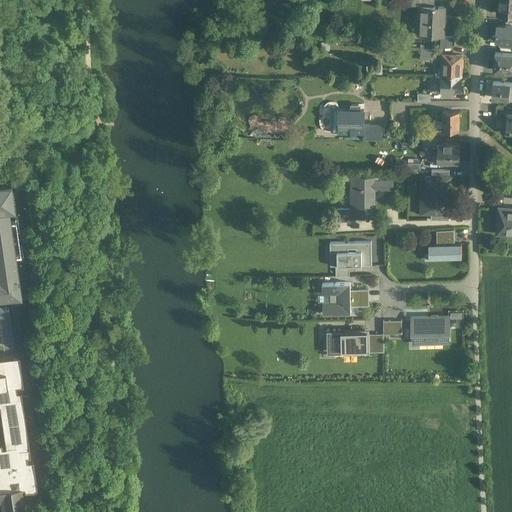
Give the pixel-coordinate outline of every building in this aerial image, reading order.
[(511,0),(501,0),(501,6),(498,6),(498,12),(500,13),(511,14),(511,0)] [(434,6),(433,6),(420,6),(419,6),(418,34),(442,36),(444,36),(445,6),(434,6)] [(511,24),(507,24),(507,26),(498,25),(497,38),(501,38),(501,41),(511,41),(511,24)] [(444,36),(442,36),(441,46),(453,46),(454,36),(444,36)] [(432,48),(420,47),(420,55),(431,56),(432,48)] [(511,53),(495,52),(494,70),(511,71),(511,53)] [(454,53),(442,53),(442,75),(462,75),(462,66),(463,66),(463,58),(462,58),(462,57),(454,57),(454,53)] [(379,64),(371,64),(371,62),(366,62),(366,64),(359,64),(359,70),(355,70),(355,73),(379,73),(379,64)] [(462,75),(442,75),(441,93),(447,93),(447,91),(461,91),(462,75)] [(511,81),(494,81),(492,97),(511,99),(511,98),(511,97),(511,81)] [(358,104),(351,104),(351,110),(332,109),(332,131),(351,132),(351,133),(357,133),(357,132),(364,132),(364,124),(364,110),(358,110),(358,104)] [(459,111),(442,111),(442,130),(459,130),(459,111)] [(382,125),(364,124),(364,132),(363,140),(382,140),(382,125)] [(460,144),(452,143),(444,143),(438,143),(438,153),(438,162),(460,162),(460,144)] [(420,174),(420,214),(432,214),(432,219),(449,219),(449,214),(453,214),(453,174),(449,174),(449,170),(432,169),(432,174),(420,174)] [(375,177),(352,177),(352,217),(372,217),(372,200),(375,200),(375,190),(394,190),(394,180),(375,180),(375,177)] [(0,511),(27,511),(24,488),(39,486),(35,455),(26,456),(26,451),(34,450),(25,386),(18,387),(17,380),(24,380),(21,351),(0,353),(0,297),(6,296),(22,294),(10,205),(16,204),(12,179),(0,180),(0,511)] [(511,208),(500,208),(498,232),(511,233),(511,229),(511,228),(511,208)] [(438,231),(438,244),(457,243),(457,231),(438,231)] [(330,267),(374,266),(373,239),(329,241),(330,267)] [(431,244),(431,260),(463,259),(463,243),(457,243),(438,244),(431,244)] [(323,314),(352,313),(352,308),(370,307),(369,290),(352,290),(351,282),(322,283),(323,314)] [(412,335),(452,334),(451,312),(411,313),(412,335)] [(328,352),(370,351),(369,332),(328,333),(328,352)]
